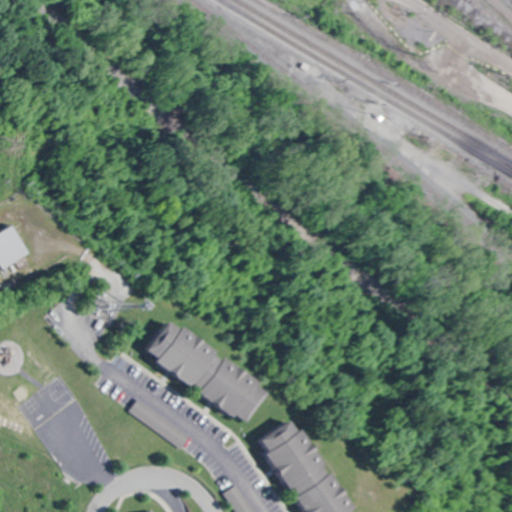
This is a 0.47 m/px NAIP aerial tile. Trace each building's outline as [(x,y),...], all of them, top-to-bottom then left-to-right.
[(0,232),(0,261),(3,267),(29,251),(13,225),(0,232)] [(169,318),(145,354),(249,423),(273,387),(169,318)] [(138,417),(181,449),(190,437),(147,405),(138,417)] [(357,511),(302,415),(265,437),(308,511),(357,511)] [(237,511),(254,511),(238,484),(225,491),(237,511)]
